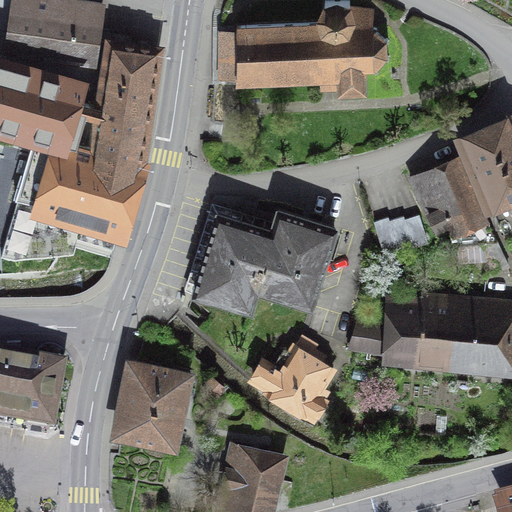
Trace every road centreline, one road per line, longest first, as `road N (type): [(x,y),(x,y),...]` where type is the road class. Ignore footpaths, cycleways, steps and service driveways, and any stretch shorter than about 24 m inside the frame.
road 1 (secondary): [(189,4),(172,159),(113,327)]
road 2 (secondary): [(113,327),(92,408),(85,511)]
road 3 (residential): [(511,474),(380,511)]
